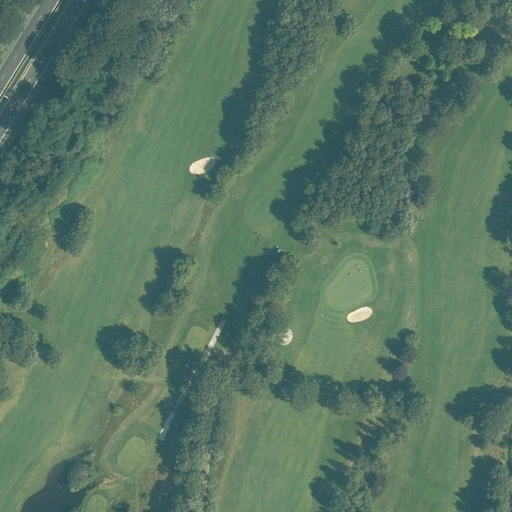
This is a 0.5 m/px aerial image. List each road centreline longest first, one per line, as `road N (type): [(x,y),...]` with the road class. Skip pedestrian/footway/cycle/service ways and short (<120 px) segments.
road 1 (track): [(0,309),(41,274),(64,222),(101,178),(180,0)]
road 2 (track): [(201,511),(224,356)]
road 3 (motorway): [(0,128),(79,0)]
